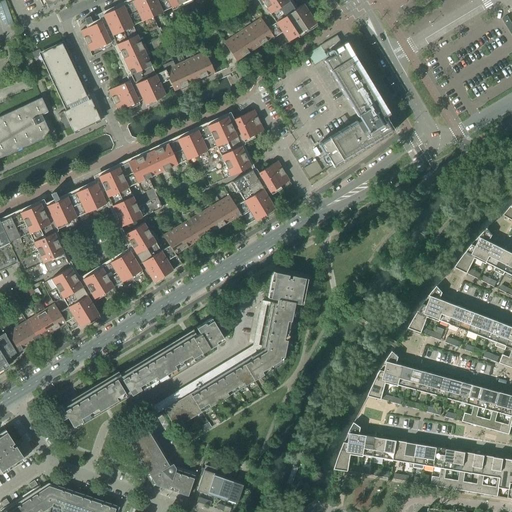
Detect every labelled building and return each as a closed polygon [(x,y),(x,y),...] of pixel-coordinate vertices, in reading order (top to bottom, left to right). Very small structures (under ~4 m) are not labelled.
[(5,0),(0,2),(0,17),(3,26),(13,23),(5,0)] [(294,10),(287,0),(133,0),(127,3),(123,5),(122,6),(102,15),(144,105),(165,95),(163,91),(172,87),(174,91),(214,72),(204,52),(155,75),(146,55),(146,54),(146,55),(132,26),(137,24),(151,17),(151,18),(152,17),(173,7),(187,0),(260,0),(275,23),(267,28),(260,18),(223,42),(236,61),(272,38),(279,48),(316,23),(303,4),(294,10)] [(511,34),(511,23),(507,16),(502,19),(511,34)] [(146,54),(146,55),(165,46),(152,17),(151,18),(151,17),(137,24),(132,26),(146,55),(146,54)] [(101,22),(90,26),(100,47),(110,42),(101,22)] [(100,47),(90,26),(80,31),(90,52),(100,47)] [(324,61),(336,81),(359,120),(356,122),(356,121),(319,143),(333,166),(391,131),(385,120),(381,123),(378,118),(386,113),(346,48),(344,49),(336,35),(320,46),(323,51),(333,45),(338,53),(324,61)] [(43,58),(47,66),(65,58),(63,53),(65,52),(61,43),(43,52),(46,57),(43,58)] [(308,53),(315,64),(326,56),(319,46),(308,53)] [(39,49),(31,53),(34,58),(42,55),(39,49)] [(53,74),(55,78),(74,69),(70,62),(68,63),(65,58),(47,66),(51,75),(53,74)] [(74,69),(55,78),(58,83),(56,84),(63,101),(65,100),(70,109),(63,112),(70,126),(72,130),(77,128),(78,130),(94,122),(93,120),(99,117),(90,99),(88,100),(82,88),(80,89),(75,79),(78,78),(74,69)] [(128,81),(118,86),(128,106),(138,101),(128,81)] [(128,106),(118,86),(108,90),(117,111),(128,106)] [(26,146),(32,143),(34,142),(35,142),(39,140),(50,134),(41,115),(48,112),(41,98),(25,105),(20,107),(21,107),(10,112),(6,114),(0,116),(0,157),(8,154),(9,154),(13,152),(21,148),(26,146)] [(254,110),(247,113),(233,120),(243,140),(263,131),(254,110)] [(63,112),(58,114),(65,129),(70,126),(63,112)] [(98,176),(112,206),(121,227),(142,217),(142,216),(140,213),(132,197),(128,187),(137,183),(147,179),(148,178),(196,156),(197,156),(197,155),(207,151),(216,147),(221,158),(224,166),(227,172),(229,176),(250,167),(227,116),(207,126),(207,125),(187,135),(118,167),(117,167),(118,167),(98,176)] [(197,155),(197,156),(205,175),(210,185),(229,176),(227,172),(224,166),(221,158),(216,147),(207,151),(197,155)] [(304,167),(309,177),(322,169),(317,160),(304,167)] [(277,161),(267,168),(278,187),(289,181),(277,161)] [(278,187),(267,168),(258,173),(270,192),(278,187)] [(232,182),(243,201),(235,206),(229,195),(173,229),(163,235),(169,246),(160,251),(143,223),(124,235),(141,263),(142,263),(153,282),(182,264),(175,254),(184,249),(239,216),(246,226),(274,208),(263,190),(263,189),(253,194),(248,186),(253,183),(254,185),(259,182),(251,170),(232,182)] [(140,213),(142,216),(161,207),(147,179),(137,183),(128,187),(132,197),(140,213)] [(75,193),(85,213),(106,204),(96,183),(75,193)] [(46,206),(56,227),(76,217),(67,197),(46,206)] [(0,370),(3,368),(2,367),(7,364),(3,358),(7,355),(8,357),(16,353),(5,336),(0,338),(0,244),(8,240),(9,243),(29,233),(45,269),(47,273),(68,263),(40,203),(20,213),(20,212),(10,217),(0,221),(0,370)] [(511,204),(509,208),(503,215),(511,220),(511,204)] [(486,252),(491,243),(489,242),(492,235),(487,228),(482,234),(472,245),(486,252)] [(0,270),(15,264),(18,262),(9,243),(8,240),(0,244),(0,270)] [(486,264),(487,263),(496,245),(491,243),(486,252),(472,245),(466,252),(476,257),(475,258),(486,264)] [(487,263),(495,267),(496,267),(505,249),(496,245),(487,263)] [(503,275),(505,272),(511,257),(511,252),(505,249),(496,267),(495,267),(494,271),(503,275)] [(129,251),(110,262),(121,282),(141,270),(129,251)] [(470,269),(475,258),(476,257),(466,252),(460,260),(455,267),(467,274),(470,269)] [(54,304),(17,326),(7,332),(18,352),(65,324),(70,332),(98,315),(87,296),(87,295),(77,301),(72,292),(77,289),(79,291),(83,289),(70,267),(51,279),(67,307),(59,312),(54,304)] [(82,279),(94,299),(113,287),(101,267),(82,279)] [(474,271),(472,276),(478,279),(481,275),(474,271)] [(283,357),(284,352),(293,310),(292,310),(294,303),(299,304),(304,278),(291,276),(290,280),(287,280),(288,275),(275,272),(270,299),(277,300),(275,307),(272,306),(271,310),(263,347),(266,348),(266,351),(262,353),(261,351),(163,410),(174,428),(272,369),(270,366),(279,361),(280,357),(283,357)] [(439,310),(442,300),(440,299),(443,293),(437,286),(432,292),(423,304),(439,310)] [(440,322),(440,321),(447,302),(442,300),(439,310),(423,304),(417,312),(428,316),(428,317),(440,322)] [(440,321),(449,324),(457,305),(447,302),(440,321)] [(260,308),(265,309),(271,310),(272,306),(266,305),(259,303),(256,306),(248,348),(140,413),(144,420),(143,421),(142,421),(142,422),(169,467),(172,465),(145,421),(163,410),(261,351),(262,353),(266,351),(266,348),(263,347),(253,345),(253,342),(255,335),(256,328),(261,329),(262,323),(257,322),(260,308)] [(449,324),(459,328),(466,309),(457,305),(449,324)] [(459,328),(468,331),(475,313),(466,309),(459,328)] [(423,328),(428,317),(428,316),(417,312),(411,324),(408,328),(421,333),(423,328)] [(468,331),(477,335),(485,316),(475,313),(468,331)] [(477,335),(487,339),(494,320),(485,316),(477,335)] [(224,339),(212,320),(205,325),(204,322),(195,327),(199,334),(193,338),(190,334),(120,377),(131,395),(201,353),(202,353),(201,352),(208,348),(208,349),(224,339)] [(487,339),(496,342),(503,324),(494,320),(487,339)] [(495,346),(504,350),(511,328),(511,326),(503,324),(496,342),(495,346)] [(499,363),(508,367),(511,356),(511,328),(504,350),(505,350),(507,346),(511,348),(511,349),(509,358),(502,355),(499,363)] [(396,375),(399,364),(397,364),(399,357),(392,351),(388,358),(380,370),(396,375)] [(398,386),(399,385),(404,366),(399,364),(396,375),(380,370),(376,379),(386,382),(386,383),(398,386)] [(399,385),(408,388),(414,368),(404,366),(399,385)] [(408,388),(418,390),(423,371),(414,368),(408,388)] [(418,390),(427,393),(433,374),(423,371),(418,390)] [(427,393),(437,396),(442,376),(433,374),(427,393)] [(73,427),(91,416),(125,395),(125,396),(126,395),(115,376),(62,408),(61,405),(56,408),(62,419),(67,417),(73,427)] [(437,396),(447,398),(452,379),(442,376),(437,396)] [(383,395),(386,383),(386,382),(376,379),(372,387),(368,396),(382,400),(383,395)] [(447,398),(456,401),(462,382),(452,379),(447,398)] [(456,401),(466,404),(471,384),(462,382),(456,401)] [(462,422),(472,424),(482,387),(478,386),(471,384),(466,404),(474,406),(471,415),(464,413),(462,422)] [(472,424),(480,427),(490,390),(482,387),(472,424)] [(480,427),(490,429),(500,392),(490,390),(480,427)] [(490,429),(499,432),(510,395),(500,392),(490,429)] [(509,435),(511,426),(511,423),(511,395),(510,395),(499,432),(509,435)] [(155,485),(163,488),(168,475),(165,470),(169,467),(142,422),(124,433),(155,485)] [(360,445),(362,435),(360,434),(361,427),(354,422),(350,429),(344,442),(360,445)] [(0,470),(1,471),(23,457),(15,446),(11,449),(10,446),(14,443),(6,432),(0,436),(0,470)] [(364,457),(364,455),(367,435),(362,435),(360,445),(344,442),(341,451),(351,453),(351,455),(364,457)] [(364,455),(374,457),(377,437),(367,435),(364,455)] [(374,457),(384,459),(387,439),(377,437),(374,457)] [(384,459),(393,460),(397,440),(387,439),(384,459)] [(393,460),(403,462),(406,442),(397,440),(393,460)] [(403,462),(413,464),(416,444),(406,442),(403,462)] [(416,444),(413,464),(412,467),(422,469),(423,465),(426,445),(416,444)] [(423,465),(432,467),(436,447),(426,445),(423,465)] [(431,485),(440,487),(447,449),(443,448),(436,447),(432,467),(441,468),(439,478),(432,477),(431,485)] [(440,487),(449,488),(455,450),(447,449),(440,487)] [(449,488),(459,490),(465,452),(455,450),(449,488)] [(349,466),(351,455),(351,453),(341,451),(335,469),(338,470),(348,472),(349,466)] [(459,490),(468,492),(475,454),(465,452),(459,490)] [(468,492),(478,493),(485,455),(475,454),(468,492)] [(478,493),(488,495),(494,457),(485,455),(478,493)] [(498,497),(499,488),(504,459),(494,457),(488,495),(498,497)] [(511,459),(504,459),(499,488),(509,489),(508,498),(511,499),(511,459)] [(197,491),(207,494),(214,474),(216,469),(206,465),(204,469),(201,468),(199,475),(202,476),(197,491)] [(348,472),(368,475),(369,470),(349,466),(348,472)] [(168,475),(163,488),(187,496),(194,476),(174,469),(171,477),(168,476),(168,475)] [(207,494),(216,497),(223,477),(214,474),(207,494)] [(216,497),(226,501),(233,480),(223,477),(216,497)] [(34,480),(32,482),(28,484),(31,489),(37,485),(34,480)] [(233,480),(226,501),(236,504),(243,484),(233,480)] [(42,511),(50,507),(56,489),(48,486),(41,490),(40,488),(1,511),(35,511),(40,509),(41,511),(42,511)] [(57,486),(56,489),(50,507),(51,506),(60,510),(67,489),(57,486)] [(70,511),(77,492),(67,489),(60,510),(67,511),(70,511)] [(81,511),(87,496),(77,492),(70,511),(81,511)] [(91,511),(96,499),(87,496),(81,511),(91,511)] [(0,502),(0,503),(3,507),(9,503),(6,499),(0,502)] [(102,511),(106,502),(96,499),(91,511),(102,511)] [(113,511),(116,506),(106,502),(102,511),(113,511)]
